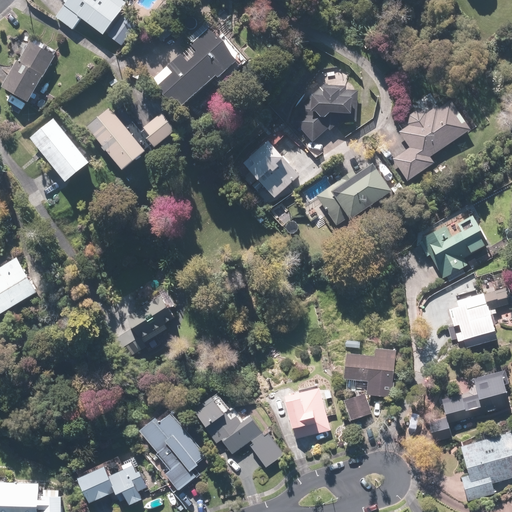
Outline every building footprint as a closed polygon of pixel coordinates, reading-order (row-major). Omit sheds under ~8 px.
[(69,0),(57,17),(74,30),(82,18),(106,35),(124,10),(123,10),(128,3),(123,0),(69,0)] [(170,19),(154,32),(163,43),(179,29),(170,19)] [(154,79),(181,109),(215,79),(220,85),(242,65),(209,29),(154,79)] [(5,88),(30,103),(57,56),(31,42),(5,88)] [(332,132),(343,121),(357,122),(359,91),(347,90),(347,87),(323,85),(298,109),(323,135),(329,129),(332,132)] [(431,157),(471,130),(452,101),(439,109),(437,107),(427,113),(426,112),(418,110),(410,116),(409,124),(410,125),(399,132),(410,148),(394,159),(409,181),(435,163),(431,157)] [(111,108),(88,127),(125,170),(147,151),(111,108)] [(163,113),(144,128),(151,136),(148,139),(155,148),(177,131),(163,113)] [(56,119),(32,138),(68,182),(91,163),(56,119)] [(257,164),(251,170),(276,197),(300,176),(290,165),(270,142),(252,158),(257,164)] [(352,220),(394,192),(374,164),(357,175),(354,171),(317,196),(338,225),(350,217),(352,220)] [(473,212),(422,239),(444,278),(468,265),(464,258),(491,244),(473,212)] [(0,278),(0,315),(39,293),(19,258),(0,269),(0,270),(4,276),(0,278)] [(511,298),(509,288),(485,294),(488,303),(469,309),(467,305),(450,309),(455,326),(450,327),(453,340),(459,339),(462,349),(499,339),(490,310),(511,303),(511,298)] [(177,318),(163,296),(128,317),(142,340),(177,318)] [(362,341),(346,340),(346,348),(361,349),(362,341)] [(377,356),(349,353),(346,379),(369,381),(368,395),(393,398),(398,351),(378,349),(377,356)] [(450,423),(511,407),(505,385),(509,384),(506,370),(475,378),(480,394),(463,399),(462,395),(444,400),(450,423)] [(322,388),(287,396),(297,438),(332,430),(322,388)] [(345,401),(352,420),(373,413),(366,394),(345,401)] [(252,441),(254,444),(252,446),(267,467),(285,455),(269,433),(266,435),(252,416),(242,423),(237,416),(232,420),(227,413),(226,413),(214,397),(196,410),(208,426),(206,427),(218,444),(223,440),(233,454),(252,441)] [(208,456),(174,413),(162,422),(159,418),(143,430),(173,469),(167,474),(180,490),(198,476),(193,470),(200,465),(198,463),(208,456)] [(430,422),(435,442),(453,437),(448,417),(430,422)] [(470,474),(462,477),(469,500),(495,492),(492,482),(511,476),(511,432),(511,431),(461,446),(470,474)] [(135,465),(112,476),(107,466),(81,478),(92,503),(117,491),(122,502),(128,499),(131,505),(144,499),(140,491),(149,487),(142,471),(138,473),(135,465)] [(41,483),(0,482),(0,511),(40,511),(41,508),(43,509),(43,511),(63,511),(64,496),(61,496),(61,490),(46,490),(46,496),(44,496),(44,499),(41,499),(41,483)]
